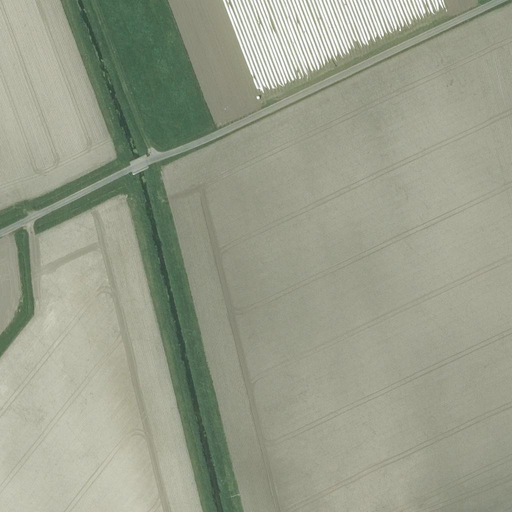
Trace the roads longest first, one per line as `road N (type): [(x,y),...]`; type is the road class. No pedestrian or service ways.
road 1 (track): [(502,0),(129,170)]
road 2 (track): [(151,161),(90,0)]
road 3 (track): [(0,233),(129,170)]
